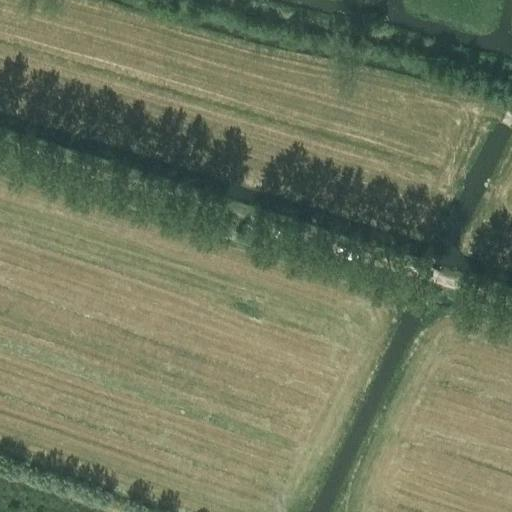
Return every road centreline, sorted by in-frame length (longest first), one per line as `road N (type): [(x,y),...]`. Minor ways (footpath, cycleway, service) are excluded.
road 1 (track): [(511,306),(0,146)]
road 2 (track): [(232,0),(398,36),(511,74)]
